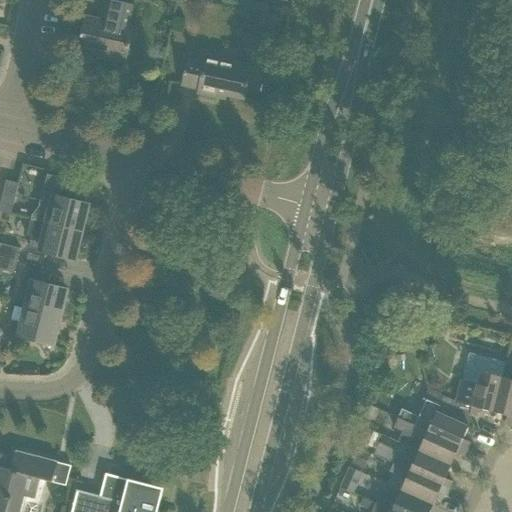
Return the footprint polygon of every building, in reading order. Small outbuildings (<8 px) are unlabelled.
[(105,55),(126,59),(130,40),(134,26),(127,25),(132,4),(112,0),(104,0),(102,14),(106,15),(105,20),(85,16),(77,48),(76,52),(91,56),(94,52),(96,41),(108,44),(105,55)] [(268,10),(259,49),(279,53),(287,14),(268,10)] [(252,66),(233,62),(204,55),(203,62),(187,58),(181,85),(198,89),(197,93),(214,96),(215,93),(245,99),(252,66)] [(31,216),(30,219),(46,223),(80,231),(87,204),(59,197),(63,178),(47,174),(42,193),(39,206),(31,216)] [(0,211),(11,214),(13,203),(18,183),(6,180),(0,203),(0,211)] [(74,259),(80,231),(30,219),(26,237),(31,238),(28,247),(74,259)] [(0,255),(17,260),(20,248),(0,243),(0,255)] [(0,255),(0,270),(14,273),(17,260),(0,255)] [(29,294),(25,308),(59,317),(66,290),(47,285),(39,283),(42,272),(27,268),(24,279),(21,278),(17,291),(29,294)] [(52,344),(59,317),(25,308),(22,323),(11,320),(8,333),(52,344)] [(387,317),(385,323),(387,330),(400,327),(397,314),(387,317)] [(455,400),(453,400),(446,415),(468,425),(473,415),(477,417),(479,408),(493,411),(502,377),(480,371),(477,384),(460,380),(455,400)] [(511,379),(502,377),(493,411),(506,415),(504,423),(511,425),(511,423),(511,379)] [(462,439),(468,425),(446,415),(453,400),(428,389),(426,393),(424,393),(414,416),(401,410),(398,418),(410,424),(467,449),(470,442),(462,439)] [(418,451),(450,465),(456,453),(464,456),(467,449),(410,424),(398,418),(393,427),(407,433),(402,444),(418,451)] [(380,434),(367,428),(360,442),(374,448),(380,434)] [(371,453),(358,448),(351,463),(364,469),(371,453)] [(0,511),(20,511),(25,496),(34,499),(40,478),(66,485),(71,466),(57,462),(58,461),(16,450),(12,462),(14,463),(12,470),(0,466),(0,511)] [(445,478),(450,465),(418,451),(413,462),(396,455),(393,463),(449,489),(453,482),(445,478)] [(400,490),(433,505),(438,492),(446,496),(449,489),(393,463),(389,471),(405,479),(400,490)] [(349,466),(340,487),(353,493),(362,472),(349,466)] [(129,480),(106,474),(100,496),(77,490),(71,511),(156,511),(161,494),(127,485),(129,480)] [(375,503),(395,511),(429,511),(433,505),(400,490),(395,502),(378,495),(375,503)] [(363,497),(359,505),(371,511),(370,511),(395,511),(375,503),(363,497)]
